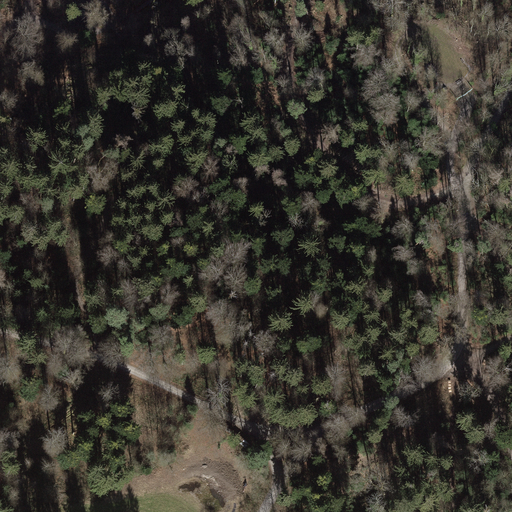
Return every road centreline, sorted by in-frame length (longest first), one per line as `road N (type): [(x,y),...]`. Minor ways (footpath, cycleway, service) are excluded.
road 1 (residential): [(461,193),(463,362),(316,436),(263,511)]
road 2 (track): [(0,330),(97,354),(264,433)]
road 3 (track): [(377,209),(301,122),(281,70),(292,18)]
road 4 (track): [(511,455),(492,400),(463,362),(511,337)]
road 5 (track): [(461,193),(450,174),(471,77),(466,66)]
road 6 (track): [(454,137),(394,67),(415,47)]
